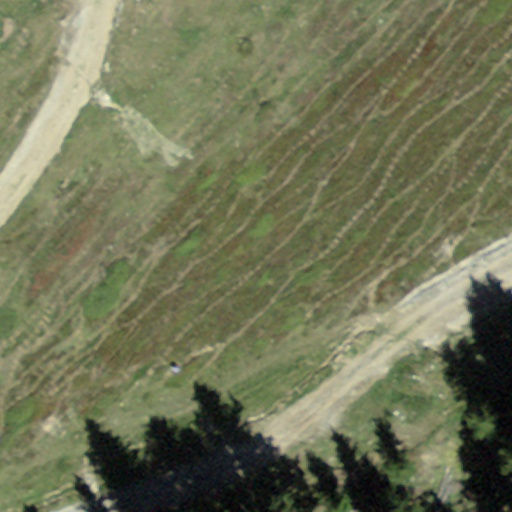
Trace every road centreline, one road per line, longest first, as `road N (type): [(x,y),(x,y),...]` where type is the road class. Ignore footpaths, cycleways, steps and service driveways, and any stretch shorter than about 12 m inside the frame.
road 1 (track): [(81,511),(276,441),(413,321),(511,258)]
road 2 (track): [(92,0),(88,59),(0,199)]
